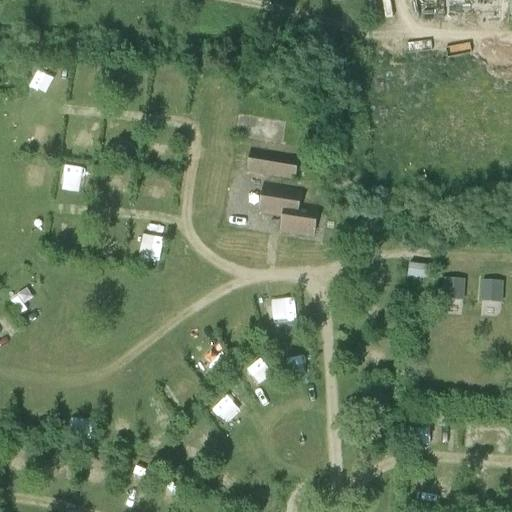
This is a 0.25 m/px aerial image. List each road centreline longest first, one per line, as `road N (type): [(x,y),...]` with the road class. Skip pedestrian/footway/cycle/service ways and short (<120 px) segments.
road 1 (unknown): [(250,277),(87,378),(0,372)]
road 2 (unknown): [(297,277),(390,251),(511,247)]
